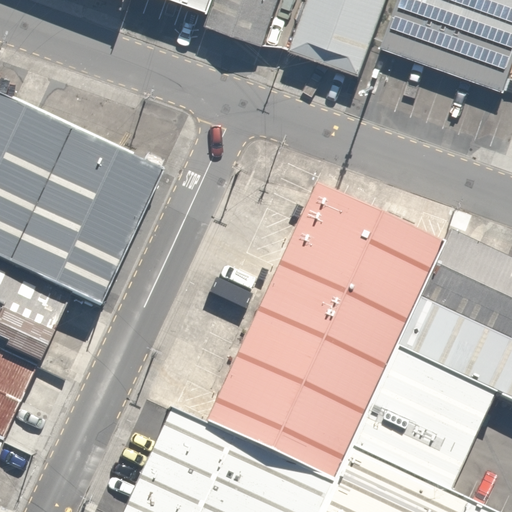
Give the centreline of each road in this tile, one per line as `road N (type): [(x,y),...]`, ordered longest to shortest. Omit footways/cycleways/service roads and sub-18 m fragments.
road 1 (unclassified): [(45,511),(233,104)]
road 2 (unclassified): [(233,104),(511,201)]
road 3 (unclassified): [(0,19),(233,104)]
